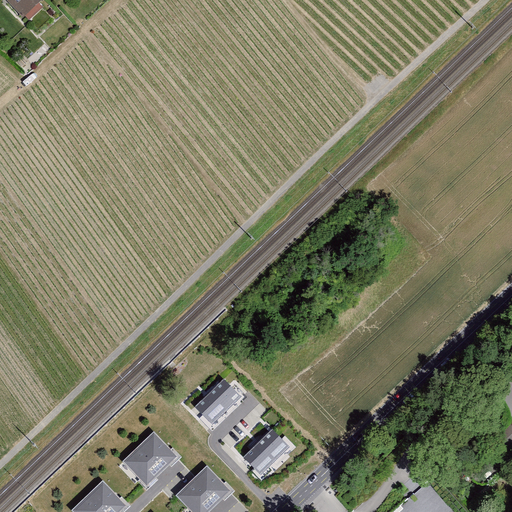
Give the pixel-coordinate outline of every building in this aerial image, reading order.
[(5,0),(2,3),(19,20),(39,0),(5,0)] [(224,380),(194,408),(212,427),(242,399),(224,380)] [(273,430),(243,458),(261,476),(290,448),(273,430)] [(179,458),(154,433),(125,461),(149,486),(179,458)] [(209,511),(231,492),(207,466),(177,494),(193,511),(209,511)] [(121,511),(127,507),(103,481),(73,510),(75,511),(121,511)]
